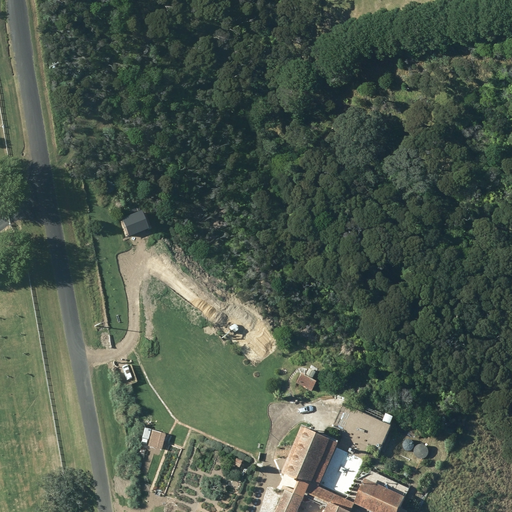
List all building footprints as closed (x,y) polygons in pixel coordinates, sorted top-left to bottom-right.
[(297,383),(312,392),(318,382),(313,379),(317,372),(309,368),(305,375),(303,373),(297,383)] [(391,425),(394,417),(387,414),(383,422),(391,425)] [(326,511),(352,511),(355,504),(372,511),(400,511),(407,497),(367,479),(356,503),(320,487),(340,443),(304,427),(283,473),(310,486),(307,493),(330,503),(326,511)] [(149,448),(163,452),(166,442),(169,443),(171,439),(153,433),(149,448)] [(418,460),(419,460),(420,461),(422,461),(423,461),(424,460),(425,460),(427,459),(428,458),(428,457),(429,456),(429,454),(429,453),(429,452),(429,451),(428,449),(428,448),(427,447),(426,447),(424,446),(423,446),(422,446),(420,446),(419,446),(418,447),(417,447),(416,448),(415,449),(415,451),(414,452),(414,453),(414,454),(415,456),(415,457),(416,458),(417,459),(418,460)] [(299,511),(306,499),(288,490),(277,511),(299,511)]
